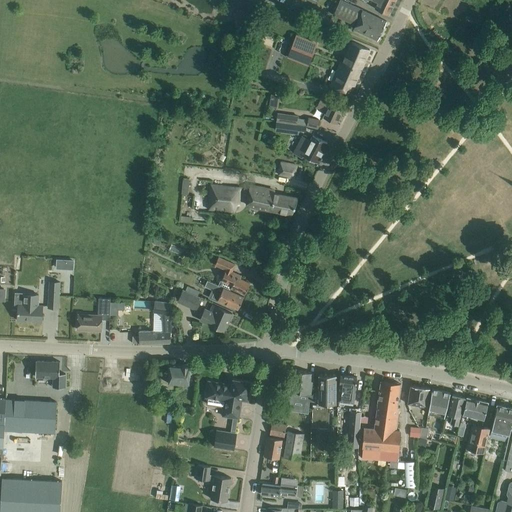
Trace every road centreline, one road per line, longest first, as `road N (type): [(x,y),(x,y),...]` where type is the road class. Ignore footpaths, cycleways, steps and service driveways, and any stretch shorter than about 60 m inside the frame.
road 1 (unclassified): [(271,349),(303,215),(410,0)]
road 2 (unclassified): [(0,346),(271,349)]
road 3 (unclassified): [(511,391),(271,349)]
road 4 (residential): [(246,511),(271,349)]
